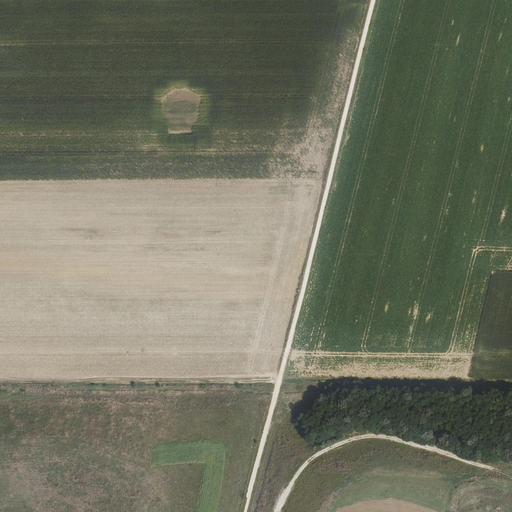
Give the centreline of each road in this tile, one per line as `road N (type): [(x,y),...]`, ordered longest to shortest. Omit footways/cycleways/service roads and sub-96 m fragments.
road 1 (track): [(373,0),(246,511)]
road 2 (track): [(0,381),(279,381)]
road 3 (track): [(511,385),(279,381)]
